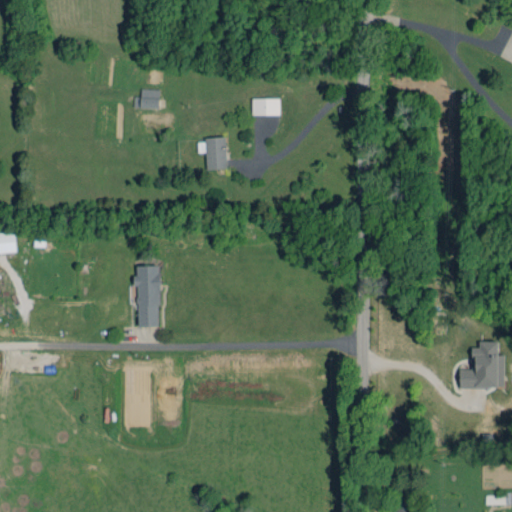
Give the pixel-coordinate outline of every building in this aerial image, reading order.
[(159,89),(141,88),(141,97),(134,96),(134,102),(140,103),(140,107),(159,108),(159,89)] [(280,114),(280,98),(252,98),(252,115),(280,114)] [(227,168),(226,138),(198,139),(198,152),(206,152),(206,169),(227,168)] [(0,252),(17,251),(14,231),(0,232),(0,252)] [(137,326),(160,326),(159,265),(136,266),(137,326)] [(505,354),(499,355),(499,341),(480,341),(480,347),(472,347),(472,369),(460,369),(460,388),(505,387),(505,354)] [(486,504),(506,503),(505,495),(485,495),(486,504)]
